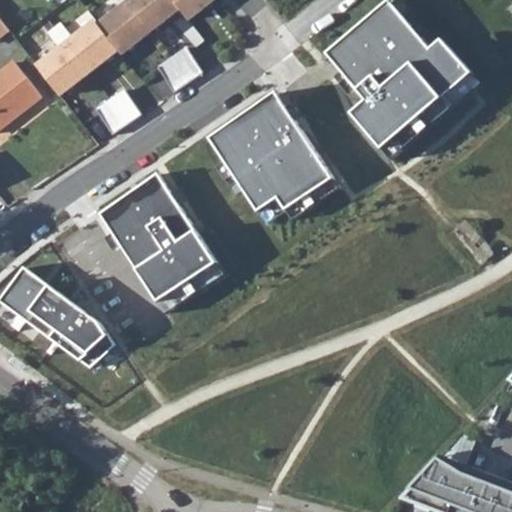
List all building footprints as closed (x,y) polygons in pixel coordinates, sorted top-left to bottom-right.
[(132,0),(131,1),(154,30),(183,8),(176,0),(132,0)] [(176,0),(183,8),(192,19),(216,0),(176,0)] [(154,30),(131,1),(102,24),(121,49),(125,53),(154,30)] [(393,1),(330,54),(370,102),(355,115),(395,162),(484,83),(445,40),(435,49),(393,1)] [(0,40),(12,32),(0,16),(0,40)] [(99,20),(69,43),(92,72),(121,49),(102,24),(99,20)] [(92,72),(69,43),(39,67),(61,96),(92,72)] [(190,48),(175,58),(192,82),(207,73),(190,48)] [(192,82),(175,58),(161,67),(178,92),(192,82)] [(0,75),(0,129),(43,97),(16,63),(0,75)] [(128,89),(114,99),(131,124),(145,114),(128,89)] [(278,93),(212,139),(268,224),(288,211),(294,220),(341,189),(278,93)] [(131,124),(114,99),(99,109),(116,134),(131,124)] [(229,273),(160,175),(102,215),(168,314),(229,273)] [(101,323),(26,268),(1,302),(92,369),(117,347),(101,323)] [(478,440),(465,435),(446,456),(468,465),(478,440)] [(511,482),(442,456),(431,468),(511,498),(511,482)] [(511,511),(511,498),(431,468),(401,499),(435,511),(511,511)]
